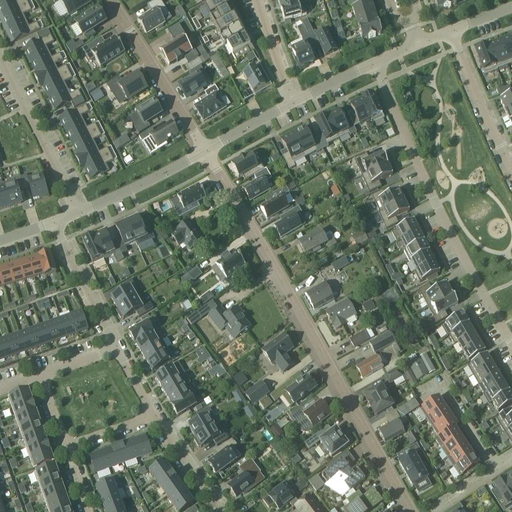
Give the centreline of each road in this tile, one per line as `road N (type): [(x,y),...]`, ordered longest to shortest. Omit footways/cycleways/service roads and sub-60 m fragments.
road 1 (residential): [(410,511),(205,151)]
road 2 (residential): [(374,63),(435,204),(511,343)]
road 3 (residential): [(205,151),(109,0)]
road 4 (residential): [(0,57),(76,213)]
road 5 (residential): [(450,32),(511,170)]
road 6 (residential): [(205,151),(76,213)]
road 7 (residential): [(52,223),(117,348)]
